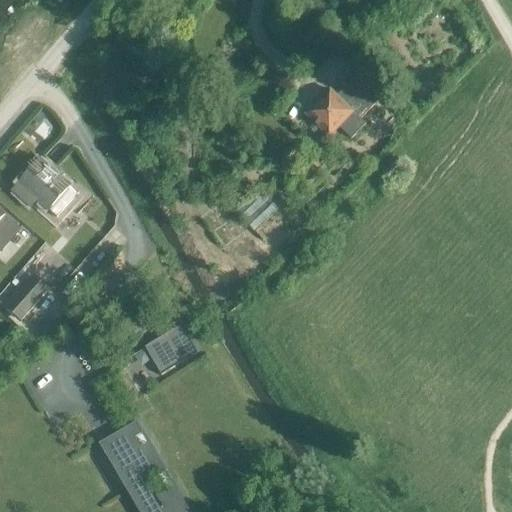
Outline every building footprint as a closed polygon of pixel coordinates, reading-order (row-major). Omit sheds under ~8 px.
[(308,1),(298,11),(320,35),(331,25),(308,1)] [(330,91),(305,115),(329,138),(339,128),(351,139),(366,124),(361,119),(386,94),(362,71),(336,97),(330,91)] [(298,194),(326,167),(313,154),(299,168),(301,171),(288,184),(298,194)] [(41,163),(20,186),(56,220),(77,196),(41,163)] [(258,194),(236,216),(254,233),(276,212),(258,194)] [(0,252),(19,231),(4,217),(0,213),(0,252)] [(32,278),(5,309),(20,323),(47,292),(32,278)] [(179,327),(143,349),(160,377),(196,355),(179,327)] [(188,511),(136,424),(98,446),(136,511),(188,511)]
